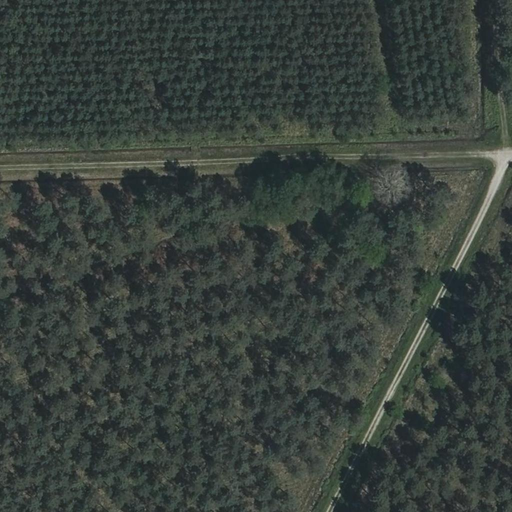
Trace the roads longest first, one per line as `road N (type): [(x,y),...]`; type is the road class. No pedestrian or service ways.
road 1 (track): [(0,167),(511,151)]
road 2 (track): [(335,511),(511,159)]
